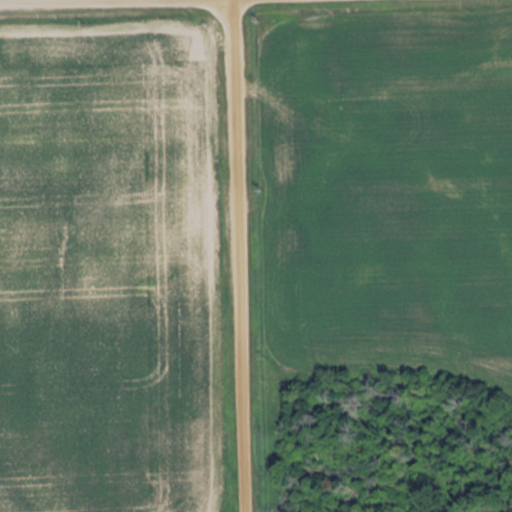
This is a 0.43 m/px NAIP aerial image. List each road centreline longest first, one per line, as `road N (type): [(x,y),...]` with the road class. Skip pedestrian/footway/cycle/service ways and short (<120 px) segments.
road 1 (residential): [(241,511),(227,0)]
road 2 (residential): [(0,3),(175,0)]
